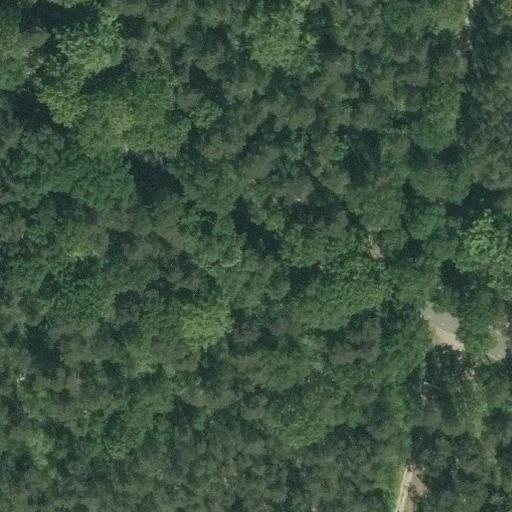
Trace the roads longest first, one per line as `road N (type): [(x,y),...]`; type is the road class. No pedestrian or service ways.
road 1 (tertiary): [(439,312),(0,62)]
road 2 (track): [(418,299),(477,0)]
road 3 (track): [(439,312),(389,511)]
